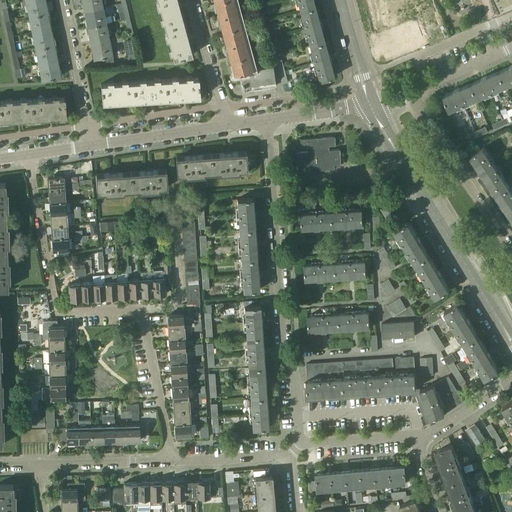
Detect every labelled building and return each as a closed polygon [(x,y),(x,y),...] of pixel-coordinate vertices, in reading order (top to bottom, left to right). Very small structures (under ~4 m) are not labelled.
[(16,52),(5,0),(0,0),(17,78),(21,77),(17,56),(16,52)] [(47,13),(44,0),(24,0),(28,16),(47,13)] [(102,7),(100,0),(80,0),(83,10),(102,7)] [(183,23),(179,7),(176,0),(157,0),(165,28),(183,23)] [(235,10),(232,0),(212,0),(217,15),(235,10)] [(269,14),(265,0),(259,0),(263,16),(269,14)] [(314,6),(312,0),(296,0),(299,10),(314,6)] [(324,41),(319,23),(314,6),(299,10),(308,45),(324,41)] [(102,7),(83,10),(86,27),(105,23),(102,7)] [(243,39),(239,25),(235,10),(217,15),(225,44),(243,39)] [(53,44),(50,28),(47,13),(28,16),(35,48),(53,44)] [(128,17),(124,18),(125,24),(128,34),(132,33),(130,23),(128,17)] [(108,38),(105,23),(86,27),(89,42),(108,38)] [(192,54),(187,38),(183,23),(165,28),(173,59),(192,54)] [(280,51),(272,24),(266,26),(273,53),(280,51)] [(108,38),(89,42),(93,58),(103,56),(105,62),(105,65),(113,63),(112,54),(108,38)] [(251,69),(247,54),(243,39),(225,44),(233,74),(239,72),(251,69)] [(334,76),(329,58),(324,41),(308,45),(318,80),(334,76)] [(60,76),(57,60),(53,44),(35,48),(41,80),(60,76)] [(281,59),(275,61),(282,84),(287,83),(281,59)] [(275,85),(272,65),(269,65),(256,68),(260,88),(275,85)] [(511,82),(511,65),(499,71),(505,86),(511,82)] [(260,88),(256,68),(251,69),(239,72),(244,90),(260,88)] [(505,86),(499,71),(472,83),(478,98),(505,86)] [(199,97),(198,78),(165,79),(167,99),(199,97)] [(167,99),(165,79),(133,81),(134,101),(167,99)] [(134,101),(133,81),(100,83),(101,102),(134,101)] [(478,98),(472,83),(442,96),(449,110),(478,98)] [(65,116),(64,97),(31,99),(33,118),(65,116)] [(0,120),(33,118),(31,99),(0,101),(0,120)] [(494,129),(509,123),(506,117),(492,124),(494,129)] [(470,140),(488,132),(486,126),(468,134),(470,140)] [(463,142),(459,135),(451,139),(454,146),(463,142)] [(340,165),(339,149),(328,150),(328,146),(335,145),(334,137),(299,139),(300,148),(306,147),(307,152),(296,153),(298,171),(313,170),(312,166),(318,166),(318,170),(333,169),(333,165),(340,165)] [(505,179),(494,163),(483,147),(470,156),(491,188),(505,179)] [(247,170),(246,151),(211,153),(212,172),(219,172),(220,174),(239,172),(239,170),(247,170)] [(212,172),(211,153),(175,156),(177,175),(185,174),(185,176),(204,175),(204,173),(212,172)] [(167,188),(165,169),(130,171),(132,190),(139,190),(139,191),(159,190),(159,188),(167,188)] [(132,190),(130,171),(95,174),(96,193),(104,192),(105,194),(124,192),(124,191),(132,190)] [(64,189),(63,177),(47,178),(48,190),(64,189)] [(511,189),(505,179),(491,188),(511,219),(511,189)] [(65,201),(64,189),(48,190),(49,202),(65,201)] [(255,228),(254,213),(252,198),(237,199),(239,229),(255,228)] [(66,213),(65,201),(49,202),(50,214),(66,213)] [(397,211),(395,208),(393,206),(394,205),(392,203),(391,203),(391,202),(381,208),(387,218),(397,212),(396,211),(397,211)] [(205,229),(203,205),(196,205),(198,229),(205,229)] [(363,225),(362,209),(331,211),(332,227),(363,225)] [(332,227),(331,211),(300,213),(301,229),(332,227)] [(66,225),(66,213),(50,214),(51,226),(66,225)] [(8,246),(8,236),(8,226),(6,226),(6,219),(0,218),(0,253),(7,254),(7,246),(8,246)] [(113,221),(99,222),(99,230),(113,229),(113,221)] [(428,255),(408,222),(394,230),(415,264),(428,255)] [(67,237),(66,225),(51,226),(52,238),(67,237)] [(257,259),(256,243),(255,228),(239,229),(241,260),(257,259)] [(207,259),(205,235),(199,236),(200,260),(207,259)] [(68,249),(67,237),(52,238),(53,250),(68,249)] [(396,267),(383,247),(378,250),(390,270),(396,267)] [(9,281),(9,271),(9,261),(7,261),(7,254),(0,253),(0,289),(8,289),(7,281),(9,281)] [(449,289),(428,255),(415,264),(435,298),(449,289)] [(259,289),(258,274),(257,259),(241,260),(243,290),(259,289)] [(366,276),(365,260),(334,262),(335,278),(366,276)] [(171,283),(170,262),(163,263),(164,270),(152,271),(153,294),(166,293),(165,283),(171,283)] [(335,278),(334,262),(304,264),(305,280),(335,278)] [(153,294),(152,271),(152,264),(146,264),(146,271),(140,272),(140,279),(141,295),(153,294)] [(209,290),(207,266),(201,266),(202,290),(209,290)] [(117,297),(116,281),(116,273),(103,274),(104,282),(105,298),(117,297)] [(141,295),(140,279),(128,280),(129,296),(141,295)] [(395,290),(388,279),(379,284),(386,295),(395,290)] [(129,296),(128,280),(116,281),(117,297),(129,296)] [(416,300),(404,280),(398,283),(411,304),(416,300)] [(374,299),(373,281),(366,281),(367,299),(374,299)] [(93,298),(92,282),(80,283),(81,299),(93,298)] [(105,298),(104,282),(92,282),(93,298),(105,298)] [(81,299),(80,283),(68,284),(69,300),(81,299)] [(406,309),(400,298),(386,306),(392,317),(406,309)] [(478,337),(457,303),(444,311),(464,345),(478,337)] [(262,336),(260,320),(259,305),(244,306),(246,337),(262,336)] [(370,328),(368,311),(338,313),(339,330),(370,328)] [(212,337),(211,313),(204,313),(206,337),(212,337)] [(339,330),(338,313),(307,315),(308,332),(339,330)] [(183,326),(183,314),(167,315),(168,327),(183,326)] [(414,335),(413,320),(397,321),(398,337),(414,335)] [(64,338),(63,325),(56,326),(56,321),(44,321),(42,323),(43,339),(48,338),(64,338)] [(398,337),(397,321),(381,323),(382,338),(398,337)] [(184,338),(183,326),(168,327),(169,339),(184,338)] [(445,348),(433,327),(427,331),(440,351),(445,348)] [(264,366),(263,351),(262,336),(246,337),(248,367),(264,366)] [(499,371),(478,337),(464,345),(485,379),(499,371)] [(64,350),(64,338),(48,338),(48,350),(64,350)] [(185,350),(184,338),(169,339),(169,351),(185,350)] [(214,367),(213,343),(206,344),(208,367),(214,367)] [(64,362),(64,350),(48,350),(49,362),(64,362)] [(186,362),(185,350),(169,351),(170,363),(186,362)] [(452,352),(444,357),(448,364),(448,365),(460,385),(465,382),(466,382),(453,361),(457,359),(455,357),(458,355),(455,351),(453,352),(452,352)] [(413,356),(396,357),(397,372),(378,374),(379,390),(398,389),(416,388),(413,356)] [(434,374),(432,356),(420,357),(421,375),(434,374)] [(393,365),(392,357),(378,358),(377,358),(378,366),(393,365)] [(359,359),(341,361),(342,369),(360,368),(360,375),(342,376),(343,393),(361,392),(379,390),(378,374),(378,366),(377,358),(359,359)] [(466,358),(457,363),(460,368),(470,363),(466,358)] [(342,369),(341,361),(305,363),(307,395),(343,393),(342,376),(342,369)] [(65,374),(64,362),(49,362),(49,374),(65,374)] [(187,374),(186,362),(170,363),(171,375),(187,374)] [(266,397),(265,381),(264,366),(248,367),(250,398),(266,397)] [(65,386),(65,374),(49,374),(49,386),(65,386)] [(187,386),(187,374),(171,375),(172,387),(187,386)] [(216,397),(215,374),(208,374),(210,398),(216,397)] [(463,401),(448,375),(433,383),(419,389),(431,418),(445,413),(463,401)] [(65,398),(65,386),(49,386),(50,399),(65,398)] [(188,398),(187,386),(172,387),(173,399),(188,398)] [(28,388),(20,388),(20,396),(26,396),(28,393),(28,388)] [(268,427),(267,412),(266,397),(250,398),(252,428),(268,427)] [(189,410),(188,398),(173,399),(173,411),(189,410)] [(511,400),(502,407),(511,423),(511,400)] [(138,413),(138,404),(126,404),(126,410),(126,417),(131,417),(131,413),(138,413)] [(218,428),(217,404),(210,404),(212,428),(218,428)] [(190,422),(189,410),(173,411),(174,423),(190,422)] [(44,416),(31,416),(31,426),(44,426),(44,416)] [(114,419),(102,419),(102,425),(103,441),(115,441),(114,425),(114,419)] [(504,442),(489,419),(483,422),(498,446),(504,442)] [(191,435),(190,422),(174,423),(175,436),(191,435)] [(145,434),(145,424),(126,425),(127,441),(139,440),(139,434),(145,434)] [(485,439),(476,424),(467,429),(476,444),(485,439)] [(103,441),(102,425),(90,426),(91,442),(103,441)] [(127,441),(126,425),(114,425),(115,441),(127,441)] [(66,426),(58,426),(58,440),(66,440),(66,442),(79,442),(78,426),(66,426)] [(91,442),(90,426),(78,426),(79,442),(91,442)] [(201,427),(200,427),(200,437),(208,437),(208,427),(201,427)] [(474,453),(467,441),(461,445),(468,457),(474,453)] [(463,476),(451,444),(435,449),(447,482),(463,476)] [(404,465),(316,473),(316,479),(317,490),(391,483),(406,482),(405,478),(417,477),(412,464),(404,465)] [(481,471),(475,473),(478,482),(484,480),(481,471)] [(274,509),(271,475),(255,476),(256,487),(253,487),(254,500),(257,500),(258,511),(274,509)] [(466,511),(475,509),(463,476),(447,482),(457,511),(466,511)] [(209,480),(196,481),(197,496),(215,496),(215,487),(209,487),(209,480)] [(173,497),(173,481),(161,482),(161,497),(173,497)] [(186,497),(185,481),(173,481),(173,497),(186,497)] [(197,496),(196,481),(185,481),(186,497),(197,496)] [(237,481),(226,482),(227,495),(238,495),(237,481)] [(67,487),(61,487),(61,499),(77,499),(84,499),(85,499),(84,482),(67,483),(67,487)] [(119,487),(113,487),(113,501),(119,501),(119,503),(137,503),(137,498),(138,498),(137,482),(125,483),(125,486),(120,486),(119,487)] [(149,498),(149,482),(137,482),(138,498),(149,498)] [(161,482),(149,482),(149,498),(150,504),(161,503),(161,497),(161,482)] [(15,511),(15,493),(13,493),(12,484),(0,484),(0,511),(15,511)] [(109,485),(97,485),(97,498),(109,498),(109,485)] [(406,490),(392,491),(392,498),(406,497),(406,490)] [(77,511),(77,499),(61,499),(61,511),(77,511)] [(419,511),(415,500),(399,505),(401,511),(419,511)] [(237,503),(229,504),(229,511),(234,511),(238,511),(237,503)]
